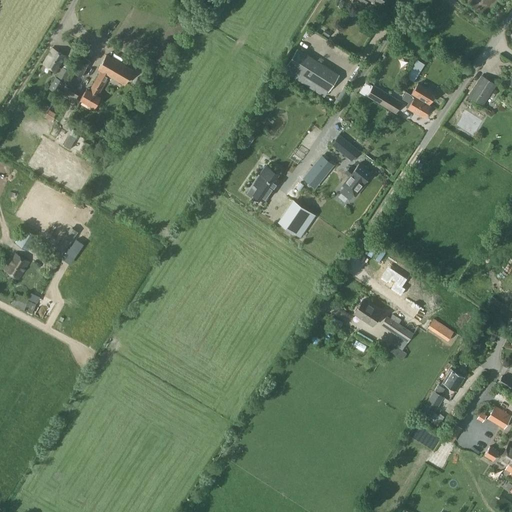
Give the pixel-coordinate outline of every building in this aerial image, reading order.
[(499,19),(505,4),(499,2),(493,17),(499,19)] [(56,72),(65,56),(52,48),(43,64),(56,72)] [(338,75),(297,49),(286,66),(328,92),(338,75)] [(133,70),(121,63),(106,55),(98,68),(102,70),(89,92),(86,90),(80,100),(94,108),(100,98),(97,96),(109,75),(125,84),(133,70)] [(80,64),(73,75),(78,78),(82,70),(85,72),(88,68),(80,64)] [(54,92),(68,71),(63,68),(62,68),(56,77),(55,76),(48,88),(54,92)] [(482,104),(495,85),(481,76),(469,95),(482,104)] [(58,93),(61,94),(74,101),(79,91),(64,83),(58,93)] [(428,103),(434,94),(418,84),(412,94),(428,103)] [(389,110),(396,99),(373,86),(367,96),(389,110)] [(430,106),(414,97),(407,92),(402,99),(409,103),(406,107),(423,118),(430,106)] [(308,142),(317,132),(288,105),(283,110),(304,130),(300,135),(308,142)] [(49,111),(45,118),(51,122),(56,114),(49,111)] [(462,127),(472,133),(477,125),(464,118),(460,124),(463,126),(462,127)] [(70,135),(64,146),(69,149),(71,147),(84,155),(89,146),(83,142),(85,139),(72,131),(70,135)] [(339,134),(331,144),(348,157),(355,148),(339,134)] [(458,141),(456,145),(463,149),(465,145),(458,141)] [(246,161),(241,167),(254,177),(258,170),(246,161)] [(372,172),(360,162),(354,170),(350,167),(345,172),(350,176),(343,184),(355,195),(363,186),(362,184),(364,181),(367,180),(369,178),(369,176),(372,172)] [(322,163),(319,168),(325,172),(328,167),(322,163)] [(258,175),(252,183),(258,187),(254,192),(264,199),(278,179),(274,177),(277,173),(266,166),(260,176),(258,175)] [(230,192),(265,213),(271,204),(236,182),(230,192)] [(314,203),(318,196),(306,187),(301,193),(314,203)] [(279,222),(300,236),(314,215),(294,201),(279,222)] [(71,227),(57,247),(64,251),(77,232),(71,227)] [(27,250),(36,236),(25,229),(16,243),(27,250)] [(19,279),(29,263),(15,254),(5,270),(19,279)] [(388,266),(377,282),(404,301),(415,284),(388,266)] [(435,290),(422,312),(429,317),(443,295),(435,290)] [(36,303),(16,295),(12,304),(32,313),(36,303)] [(373,325),(381,312),(363,300),(354,313),(373,325)] [(418,322),(423,313),(402,300),(397,309),(418,322)] [(447,341),(453,333),(433,319),(428,327),(447,341)] [(409,330),(393,354),(401,360),(417,335),(409,330)] [(451,369),(443,383),(455,391),(464,376),(451,369)] [(509,389),(511,385),(511,382),(502,376),(498,382),(509,389)] [(443,398),(434,392),(422,410),(432,416),(443,398)] [(503,428),(511,416),(495,407),(488,419),(503,428)] [(511,444),(510,443),(499,460),(508,466),(506,470),(511,473),(510,475),(511,476),(511,444)] [(485,454),(484,455),(493,460),(498,451),(489,446),(485,454)]
